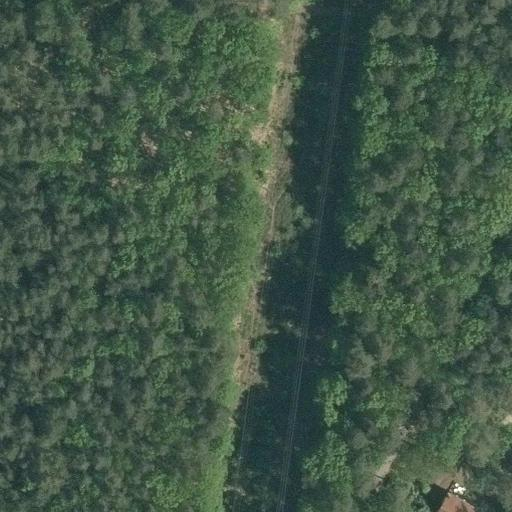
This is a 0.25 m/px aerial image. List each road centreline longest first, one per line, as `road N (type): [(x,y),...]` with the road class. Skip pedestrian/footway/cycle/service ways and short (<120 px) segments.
road 1 (track): [(180,511),(187,285),(221,132),(212,0)]
road 2 (unclassified): [(355,511),(511,204)]
